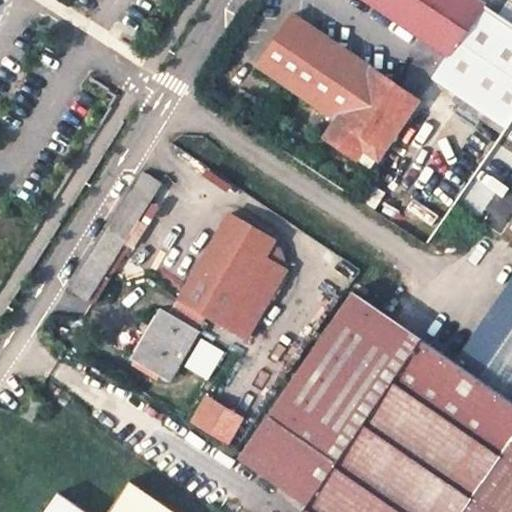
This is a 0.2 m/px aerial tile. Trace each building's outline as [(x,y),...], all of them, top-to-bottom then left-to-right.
[(511,25),(475,0),(369,0),(447,53),(432,75),(507,127),(511,119),(511,25)] [(380,154),(418,98),(292,13),(258,64),(325,111),(338,121),(326,138),(370,168),(380,154)] [(380,154),(370,168),(376,171),(385,157),(380,154)] [(93,300),(130,242),(125,239),(160,184),(141,173),(107,228),(71,287),(93,300)] [(483,205),(496,186),(487,181),(475,200),(483,205)] [(380,215),(390,222),(399,207),(390,201),(380,215)] [(169,315),(161,311),(134,356),(169,378),(205,315),(225,327),(245,339),(286,270),(265,258),(274,240),(230,213),(179,299),(169,315)] [(511,277),(454,361),(511,400),(511,277)] [(307,504),(419,336),(353,290),(239,455),(307,504)] [(128,353),(134,356),(161,311),(155,307),(128,353)] [(459,511),(472,494),(500,453),(511,435),(511,400),(454,361),(419,336),(307,504),(301,511),(459,511)] [(236,445),(249,415),(205,396),(192,426),(236,445)] [(190,448),(200,432),(156,405),(146,422),(190,448)] [(511,435),(500,453),(511,461),(511,435)] [(497,511),(511,511),(511,461),(500,453),(472,494),(497,511)] [(178,511),(132,480),(111,511),(88,511),(61,493),(48,511),(178,511)] [(497,511),(472,494),(459,511),(497,511)]
